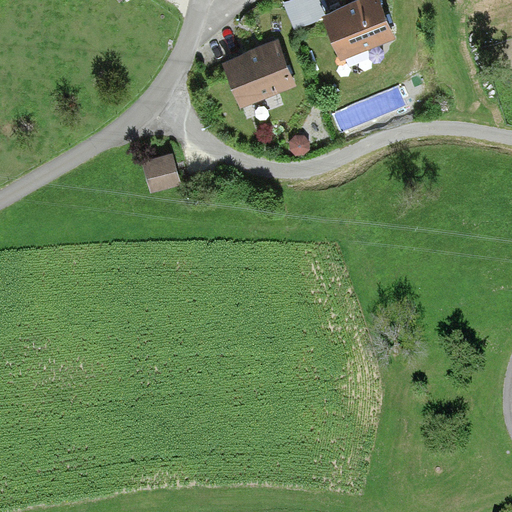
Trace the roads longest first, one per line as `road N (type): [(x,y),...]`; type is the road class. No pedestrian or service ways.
road 1 (residential): [(156,96),(211,146),(280,170),(403,129),(511,144)]
road 2 (residential): [(156,96),(121,129),(0,201)]
